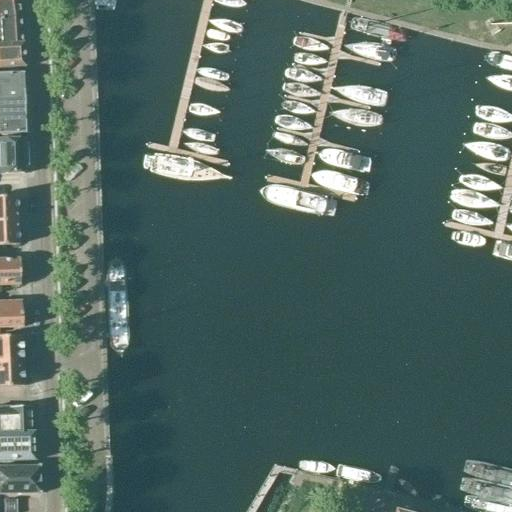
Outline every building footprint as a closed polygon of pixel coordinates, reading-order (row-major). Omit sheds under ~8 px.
[(0,17),(23,17),(20,0),(13,0),(0,1),(0,17)] [(0,68),(26,67),(24,42),(23,17),(0,17),(0,68)] [(0,102),(27,101),(27,96),(24,96),(24,90),(27,90),(26,72),(0,73),(0,102)] [(28,105),(27,101),(0,102),(0,134),(29,133),(28,112),(24,112),(24,106),(28,105)] [(0,174),(15,174),(30,173),(29,138),(0,139),(0,174)] [(16,198),(0,199),(0,223),(17,222),(16,198)] [(0,246),(18,246),(17,222),(0,223),(0,246)] [(0,286),(21,285),(20,261),(0,261),(0,286)] [(0,329),(22,328),(21,302),(0,303),(0,329)] [(0,362),(24,362),(23,337),(0,338),(0,362)] [(0,387),(25,387),(24,362),(0,362),(0,387)] [(32,408),(0,409),(0,436),(33,435),(32,408)] [(33,435),(0,436),(0,463),(34,462),(33,435)] [(0,469),(0,496),(39,496),(38,468),(37,468),(0,469)]
